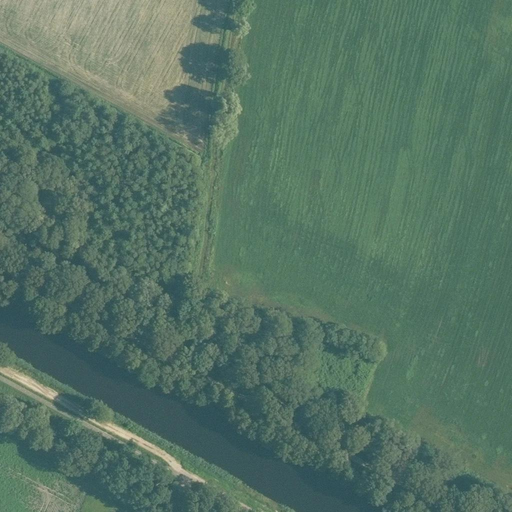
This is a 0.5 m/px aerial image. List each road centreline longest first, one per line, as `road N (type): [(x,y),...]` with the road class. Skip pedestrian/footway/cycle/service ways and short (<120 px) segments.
road 1 (track): [(327,444),(315,416),(200,341),(219,132),(243,0)]
road 2 (track): [(0,264),(327,444)]
road 3 (track): [(180,479),(171,458),(0,364)]
road 4 (track): [(327,444),(450,511)]
